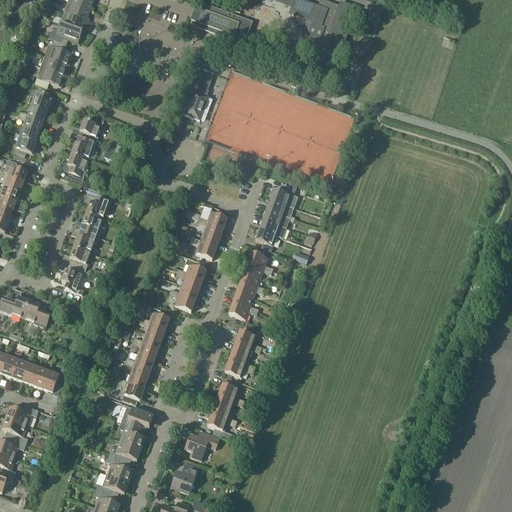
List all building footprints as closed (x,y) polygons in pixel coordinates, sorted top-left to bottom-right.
[(69,0),(68,4),(90,13),(92,14),(93,10),(91,9),(94,2),(88,0),(69,0)] [(314,58),(320,60),(317,66),(334,73),(357,10),(340,3),(339,7),(321,1),(318,9),(295,0),(294,0),(267,0),(292,9),(289,16),(291,17),(284,36),(282,36),(276,52),(302,62),(307,50),(316,53),(314,58)] [(27,5),(25,10),(37,14),(40,5),(33,3),(32,6),(27,5)] [(90,13),(68,4),(64,15),(88,24),(89,20),(87,20),(90,13)] [(204,6),(197,25),(245,43),(253,24),(204,6)] [(88,24),(64,15),(60,26),(82,34),(85,27),(87,28),(88,24)] [(51,34),(49,41),(54,43),(66,47),(69,42),(78,45),(82,34),(60,26),(58,32),(51,34)] [(49,47),(45,59),(67,67),(69,68),(71,64),(69,63),(71,55),(64,53),(66,47),(54,43),(52,48),(49,47)] [(45,59),(41,69),(63,78),(65,79),(67,75),(65,74),(67,67),(69,68),(67,67),(45,59)] [(197,69),(214,76),(216,70),(199,64),(197,69)] [(311,78),(333,86),(337,75),(315,67),(311,78)] [(63,78),(41,69),(35,86),(48,91),(50,85),(61,89),(63,85),(61,85),(63,78),(65,79),(63,78)] [(183,103),(189,105),(184,117),(200,123),(208,100),(205,98),(213,79),(195,72),(183,103)] [(56,101),(36,94),(31,109),(50,117),(56,101)] [(46,127),(50,117),(31,109),(28,117),(27,119),(46,127)] [(22,121),(26,123),(23,130),(42,137),(46,127),(27,119),(28,117),(24,116),(22,121)] [(80,134),(85,136),(83,142),(96,146),(98,141),(96,140),(101,128),(104,120),(98,118),(95,126),(84,122),(80,134)] [(14,142),(19,143),(20,140),(38,147),(42,137),(23,130),(21,137),(16,136),(14,142)] [(20,140),(19,143),(14,156),(25,161),(27,155),(35,158),(38,147),(20,140)] [(76,146),(71,157),(88,163),(88,162),(94,164),(98,154),(94,153),(96,146),(83,142),(81,147),(76,146)] [(103,157),(104,159),(118,164),(121,156),(115,154),(115,153),(112,152),(106,150),(103,157)] [(70,176),(73,177),(71,182),(82,186),(85,180),(84,180),(86,174),(84,173),(88,163),(71,157),(67,168),(73,170),(70,176)] [(1,172),(1,173),(4,174),(8,176),(7,179),(24,185),(28,174),(21,172),(23,168),(8,162),(5,171),(4,171),(1,172)] [(2,180),(6,182),(4,189),(20,195),(24,185),(7,179),(8,176),(4,174),(2,180)] [(280,194),(274,192),(270,202),(293,211),(297,201),(286,197),(289,190),(282,188),(280,194)] [(20,195),(4,189),(1,196),(0,199),(16,205),(20,195)] [(0,210),(13,215),(16,205),(0,199),(1,196),(0,195),(0,210)] [(95,207),(90,205),(86,216),(102,222),(106,211),(108,212),(110,205),(112,202),(99,197),(97,200),(95,207)] [(267,212),(289,221),(288,223),(293,225),(295,220),(290,218),(293,211),(270,202),(267,212)] [(0,210),(0,222),(9,226),(13,215),(0,210)] [(267,212),(263,222),(286,230),(288,223),(289,221),(267,212)] [(208,222),(200,219),(199,222),(224,231),(227,221),(210,215),(208,222)] [(82,227),(87,229),(85,235),(98,240),(100,234),(98,233),(102,222),(86,216),(82,227)] [(0,234),(5,236),(9,226),(0,222),(0,234)] [(197,226),(206,229),(204,234),(220,240),(224,231),(199,222),(197,226)] [(277,238),(276,240),(277,239),(282,241),(286,230),(263,222),(260,232),(277,238)] [(256,242),(264,245),(262,250),(271,254),(276,241),(276,240),(277,238),(260,232),(256,242)] [(192,240),(191,243),(216,252),(220,240),(204,234),(201,243),(192,240)] [(78,239),(77,240),(74,250),(90,256),(94,245),(96,246),(98,240),(85,235),(83,240),(78,239)] [(190,246),(198,249),(196,256),(212,263),(216,252),(191,243),(190,246)] [(70,261),(75,263),(73,269),(86,273),(88,267),(86,266),(90,256),(74,250),(70,261)] [(268,261),(251,255),(248,265),(273,274),(274,271),(265,269),(268,261)] [(273,274),(248,265),(244,275),(261,281),(263,275),(271,278),(273,274)] [(187,275),(178,272),(177,274),(202,284),(206,273),(189,267),(187,275)] [(61,284),(72,288),(70,294),(82,298),(84,292),(78,290),(82,279),(83,280),(86,273),(73,269),(70,274),(65,272),(61,284)] [(91,270),(90,274),(97,277),(100,278),(104,280),(106,273),(102,272),(102,274),(91,270)] [(176,277),(184,280),(182,288),(199,294),(202,284),(177,274),(176,277)] [(261,281),(244,275),(240,285),(265,295),(266,292),(258,289),(261,281)] [(265,295),(240,285),(236,296),(253,302),(256,295),(264,298),(265,295)] [(179,295),(171,292),(170,295),(195,304),(199,294),(182,288),(179,295)] [(169,298),(177,301),(175,309),(191,315),(195,304),(170,295),(169,298)] [(253,302),(236,296),(233,306),(257,315),(259,312),(251,309),(253,302)] [(18,300),(17,303),(11,301),(10,302),(2,299),(0,304),(0,313),(12,318),(13,317),(23,320),(29,304),(18,300)] [(34,324),(33,326),(46,330),(50,317),(44,315),(45,313),(39,311),(40,308),(29,304),(23,320),(34,324)] [(257,315),(233,306),(229,316),(246,322),(249,315),(256,318),(257,315)] [(150,323),(141,320),(141,322),(166,332),(169,321),(153,315),(150,323)] [(139,326),(147,329),(145,336),(162,342),(166,332),(141,322),(139,326)] [(131,333),(125,331),(122,339),(128,341),(131,333)] [(257,339),(240,333),(236,344),(261,353),(262,350),(254,347),(257,339)] [(142,343),(134,341),(133,343),(158,352),(162,342),(145,336),(142,343)] [(132,347),(140,350),(138,357),(154,363),(158,352),(133,343),(132,347)] [(261,353),(236,344),(232,354),(249,360),(252,353),(260,356),(261,353)] [(249,360),(232,354),(229,364),(254,373),(255,370),(247,367),(249,360)] [(0,356),(0,376),(2,377),(9,359),(0,356)] [(135,364),(127,361),(125,364),(151,373),(154,363),(138,357),(135,364)] [(9,359),(2,377),(12,381),(19,363),(9,359)] [(19,363),(12,381),(22,384),(29,367),(19,363)] [(124,367),(133,370),(130,377),(147,383),(151,373),(125,364),(124,367)] [(225,375),(227,376),(242,381),(244,373),(252,376),(254,373),(229,364),(225,375)] [(29,367),(22,384),(32,388),(39,371),(29,367)] [(59,378),(49,374),(43,392),(53,396),(56,386),(62,388),(69,369),(63,367),(59,378)] [(39,371),(32,388),(43,392),(49,374),(39,371)] [(128,384),(119,381),(118,384),(143,393),(147,383),(130,377),(128,384)] [(101,389),(107,392),(111,381),(105,378),(101,389)] [(223,387),(219,397),(244,406),(245,403),(237,400),(239,393),(238,393),(240,387),(225,382),(223,387)] [(118,384),(117,387),(126,390),(123,398),(121,402),(136,408),(138,403),(139,404),(143,393),(118,384)] [(108,400),(101,397),(99,404),(104,406),(105,406),(108,400)] [(244,406),(219,397),(215,407),(232,414),(234,406),(243,409),(244,406)] [(98,403),(93,415),(100,417),(104,406),(98,403)] [(15,412),(10,410),(6,421),(27,429),(31,418),(36,420),(39,414),(17,406),(15,412)] [(232,414),(215,407),(211,418),(236,427),(238,424),(229,421),(232,414)] [(153,419),(127,409),(121,426),(142,434),(144,428),(149,430),(153,419)] [(100,417),(93,415),(90,425),(97,427),(100,417)] [(233,439),(231,438),(231,437),(224,434),(227,427),(235,430),(236,427),(211,418),(208,428),(214,430),(212,436),(231,444),(233,439)] [(2,432),(7,434),(5,440),(26,448),(28,442),(23,440),(27,429),(6,421),(2,432)] [(118,432),(124,434),(119,445),(141,452),(145,441),(140,440),(142,434),(121,426),(118,432)] [(185,452),(192,454),(190,459),(201,463),(206,449),(215,452),(219,442),(208,438),(206,444),(190,438),(185,452)] [(3,445),(0,444),(0,456),(15,462),(19,451),(24,453),(26,448),(5,440),(3,445)] [(115,456),(110,454),(108,459),(130,467),(132,462),(137,463),(141,452),(119,445),(115,456)] [(0,475),(14,481),(16,475),(11,474),(15,462),(0,456),(0,475)] [(106,465),(111,467),(107,478),(128,486),(132,475),(127,473),(130,467),(108,459),(106,465)] [(182,476),(177,475),(171,489),(189,496),(198,472),(185,467),(182,476)] [(0,495),(2,496),(7,485),(12,487),(14,481),(0,475),(0,495)] [(98,487),(96,493),(117,501),(119,495),(124,497),(128,486),(107,478),(101,476),(97,487),(98,487)] [(99,500),(95,511),(96,511),(118,511),(120,508),(115,506),(117,501),(96,493),(94,498),(99,500)]
